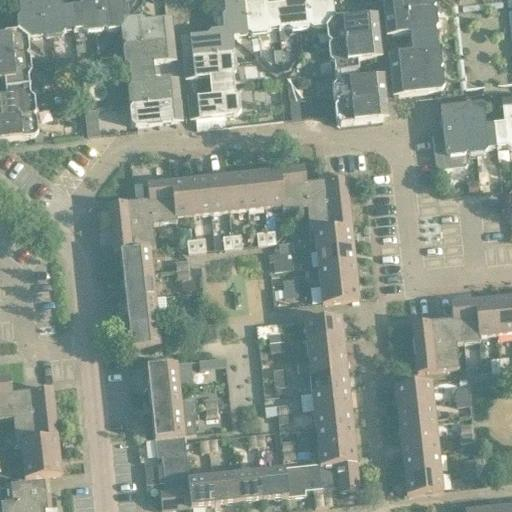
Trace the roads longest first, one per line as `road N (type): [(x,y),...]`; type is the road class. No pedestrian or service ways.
road 1 (residential): [(51,233),(110,154),(305,131),(333,141),(391,136)]
road 2 (residential): [(511,271),(414,282),(391,136)]
road 3 (residential): [(87,353),(102,511)]
road 4 (residential): [(51,233),(76,257),(87,353)]
